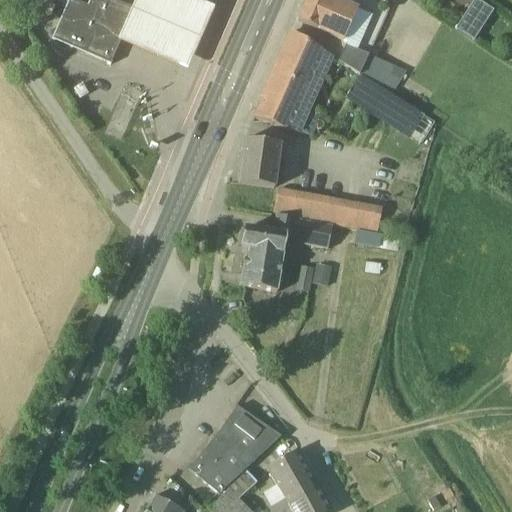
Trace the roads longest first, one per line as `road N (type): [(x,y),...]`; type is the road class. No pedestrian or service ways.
road 1 (primary): [(42,511),(156,255)]
road 2 (primary): [(266,0),(156,255)]
road 3 (unclassified): [(347,511),(310,445),(189,304)]
road 4 (residential): [(125,511),(178,393),(189,304)]
road 5 (track): [(511,413),(476,411),(310,445)]
